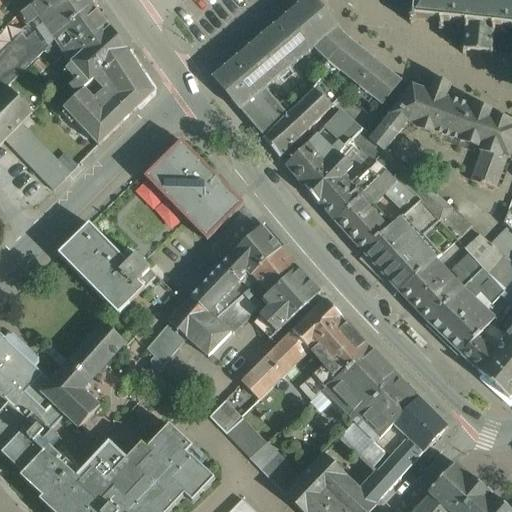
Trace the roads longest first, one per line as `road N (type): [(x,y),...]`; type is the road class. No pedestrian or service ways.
road 1 (residential): [(244,480),(185,422),(345,276)]
road 2 (residential): [(345,276),(189,92)]
road 3 (residential): [(34,239),(189,92)]
road 4 (residential): [(476,422),(345,276)]
